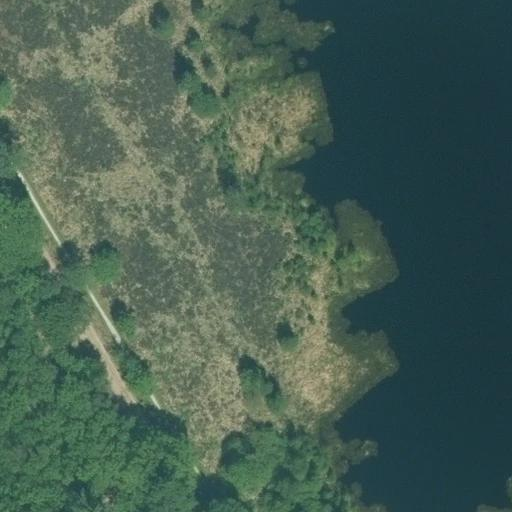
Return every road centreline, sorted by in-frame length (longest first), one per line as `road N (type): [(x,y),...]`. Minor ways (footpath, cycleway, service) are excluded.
road 1 (track): [(186,511),(0,192)]
road 2 (track): [(179,511),(0,500)]
